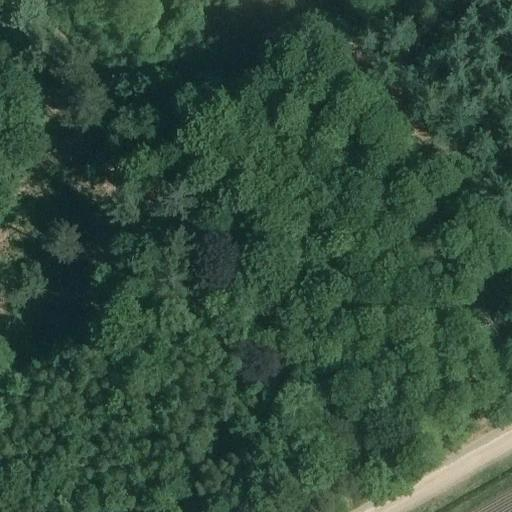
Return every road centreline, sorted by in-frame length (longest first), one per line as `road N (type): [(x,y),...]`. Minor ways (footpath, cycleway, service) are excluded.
road 1 (track): [(32,0),(423,493)]
road 2 (track): [(511,443),(391,511)]
